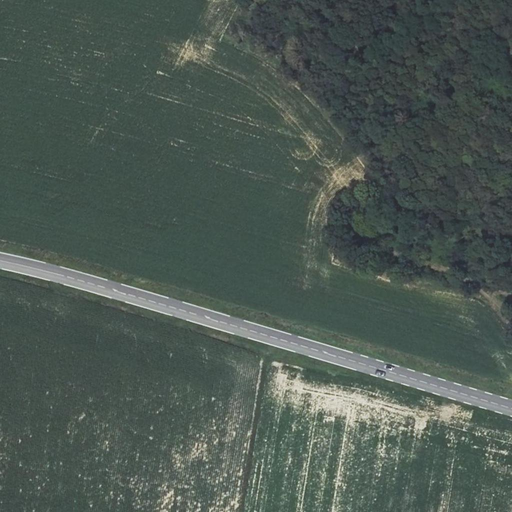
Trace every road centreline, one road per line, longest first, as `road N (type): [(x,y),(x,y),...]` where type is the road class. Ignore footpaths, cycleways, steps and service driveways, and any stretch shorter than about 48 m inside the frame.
road 1 (secondary): [(0,259),(511,407)]
road 2 (track): [(387,252),(480,286),(511,318)]
